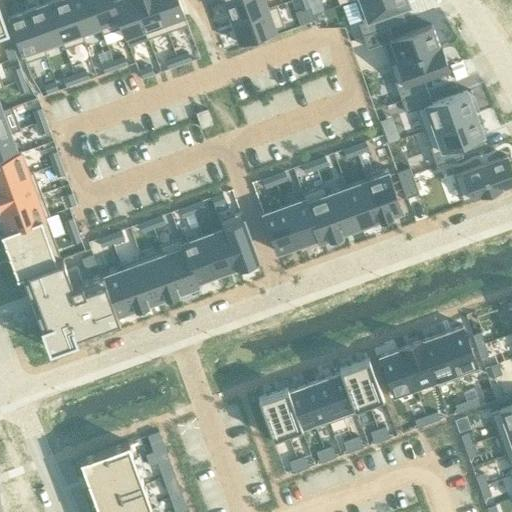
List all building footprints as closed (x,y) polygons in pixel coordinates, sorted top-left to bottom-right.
[(68,0),(52,0),(47,2),(64,48),(83,41),(68,0)] [(90,0),(68,0),(83,41),(85,40),(83,36),(101,29),(90,0)] [(111,0),(90,0),(101,29),(102,34),(121,27),(128,45),(118,18),(111,0)] [(111,0),(118,18),(128,45),(147,38),(133,0),(111,0)] [(155,0),(133,0),(147,38),(167,31),(155,0)] [(178,0),(155,0),(167,31),(187,24),(178,0)] [(264,0),(232,0),(224,3),(231,22),(277,5),(268,8),(264,0)] [(306,0),(298,0),(302,10),(309,7),(306,0)] [(407,0),(351,0),(350,1),(350,2),(355,0),(363,21),(358,23),(363,35),(388,26),(384,14),(409,5),(407,0)] [(47,2),(28,9),(45,55),(46,54),(45,49),(62,43),(64,48),(47,2)] [(277,5),(231,22),(239,42),(284,26),(277,5)] [(28,9),(9,16),(25,62),(45,55),(28,9)] [(388,26),(363,35),(367,48),(381,43),(389,64),(388,64),(389,65),(440,46),(439,45),(431,24),(393,38),(388,26)] [(12,45),(4,48),(8,59),(16,56),(12,45)] [(440,46),(389,65),(401,99),(427,90),(422,78),(448,68),(440,46)] [(188,52),(176,56),(178,64),(190,59),(188,52)] [(124,56),(112,60),(115,68),(127,63),(124,56)] [(176,56),(165,60),(168,68),(178,64),(176,56)] [(112,60),(101,64),(104,72),(115,68),(112,60)] [(151,65),(139,70),(142,77),(153,73),(151,65)] [(19,67),(12,69),(16,81),(24,78),(19,67)] [(86,70),(74,74),(76,82),(88,77),(86,70)] [(74,74),(63,78),(66,86),(76,82),(74,74)] [(24,78),(16,81),(20,92),(28,89),(24,78)] [(55,81),(44,85),(47,93),(58,88),(55,81)] [(427,90),(401,99),(406,112),(416,108),(424,130),(475,112),(474,110),(471,102),(475,100),(471,90),(467,91),(466,89),(431,102),(427,90)] [(2,110),(0,110),(0,135),(10,132),(19,128),(11,107),(2,110)] [(41,107),(33,110),(37,122),(45,119),(41,107)] [(207,108),(195,112),(201,127),(212,123),(207,108)] [(475,112),(424,130),(437,165),(462,156),(458,144),(483,135),(482,133),(486,131),(482,121),(478,122),(475,114),(475,112)] [(45,119),(37,122),(41,133),(49,130),(45,119)] [(10,132),(0,135),(0,159),(21,152),(21,151),(17,152),(10,132)] [(365,141),(354,145),(356,153),(368,148),(365,141)] [(354,145),(343,149),(346,157),(356,153),(354,145)] [(56,150),(49,153),(53,164),(60,162),(56,150)] [(21,152),(0,159),(0,183),(34,171),(33,170),(29,172),(21,152)] [(511,170),(506,155),(453,174),(462,200),(480,193),(480,194),(500,186),(511,181),(511,170)] [(325,156),(313,160),(316,168),(328,163),(325,156)] [(313,160),(302,164),(305,172),(316,168),(313,160)] [(60,162),(53,164),(57,176),(65,173),(60,162)] [(386,166),(364,174),(380,218),(402,210),(386,166)] [(409,167),(397,171),(406,197),(418,192),(409,167)] [(284,170),(272,175),(275,182),(287,178),(284,170)] [(34,171),(0,183),(0,207),(41,193),(34,171)] [(365,179),(345,186),(360,225),(380,218),(364,174),(365,179)] [(272,175),(262,179),(264,186),(275,182),(272,175)] [(322,184),(301,192),(303,197),(313,222),(319,240),(329,237),(340,233),(322,184)] [(323,184),(322,184),(340,233),(341,232),(360,225),(345,186),(327,193),(323,184)] [(71,192),(64,195),(68,206),(75,203),(71,192)] [(41,193),(0,207),(0,216),(5,229),(1,231),(1,232),(49,214),(41,193)] [(223,193),(211,197),(214,205),(225,201),(223,193)] [(303,197),(283,205),(297,244),(317,236),(319,240),(313,222),(303,197)] [(202,200),(190,205),(193,212),(205,208),(202,200)] [(190,205),(180,209),(183,216),(193,212),(190,205)] [(283,205),(263,212),(277,251),(297,244),(283,205)] [(240,210),(218,218),(221,227),(236,267),(258,259),(240,210)] [(49,214),(1,232),(1,233),(2,233),(5,241),(5,244),(6,243),(9,252),(8,252),(9,253),(53,237),(46,217),(50,215),(49,214)] [(162,215),(150,219),(153,227),(165,223),(162,215)] [(72,217),(64,220),(69,231),(76,229),(72,217)] [(150,219),(139,223),(142,231),(153,227),(150,219)] [(221,227),(201,234),(215,274),(235,266),(236,267),(221,227)] [(76,229),(69,231),(73,243),(80,240),(76,229)] [(121,230),(109,234),(112,242),(124,237),(121,230)] [(109,234),(99,238),(101,246),(112,242),(109,234)] [(181,236),(179,236),(197,285),(198,284),(197,280),(215,274),(201,234),(183,241),(181,236)] [(179,236),(158,244),(160,248),(176,292),(178,292),(178,291),(197,285),(179,236)] [(53,237),(9,253),(9,254),(10,254),(13,263),(12,263),(13,265),(14,265),(17,273),(16,274),(17,275),(63,258),(62,257),(61,257),(53,237)] [(160,248),(140,256),(156,299),(166,296),(176,292),(160,248)] [(93,253),(81,257),(86,269),(97,265),(93,253)] [(140,256),(119,263),(121,268),(136,307),(148,303),(148,302),(156,299),(140,256)] [(63,258),(17,275),(17,276),(23,274),(29,292),(30,294),(34,305),(34,307),(35,307),(41,325),(47,341),(49,347),(49,348),(51,348),(62,344),(77,338),(76,338),(106,327),(106,328),(108,327),(118,323),(119,323),(101,273),(82,280),(77,265),(67,268),(63,258)] [(102,273),(101,273),(119,323),(120,323),(117,314),(135,307),(136,307),(121,268),(103,274),(102,273)] [(462,324),(441,332),(457,376),(478,368),(462,324)] [(480,331),(472,334),(476,345),(484,342),(480,331)] [(441,332),(421,339),(437,384),(457,376),(441,332)] [(421,339),(400,346),(400,347),(415,386),(434,379),(436,384),(437,384),(421,339)] [(484,342),(476,345),(480,356),(488,354),(484,342)] [(400,347),(379,354),(394,394),(415,386),(400,347)] [(368,357),(354,362),(370,406),(384,401),(368,357)] [(354,362),(340,367),(356,411),(370,406),(354,362)] [(497,362),(490,365),(494,376),(502,373),(497,362)] [(340,371),(328,375),(343,416),(356,411),(340,367),(339,367),(340,371)] [(328,375),(314,380),(329,421),(343,416),(328,375)] [(314,380),(301,385),(316,426),(329,421),(314,380)] [(287,386),(286,387),(302,431),(303,431),(301,426),(313,422),(314,426),(316,426),(301,385),(288,390),(287,386)] [(286,387),(273,391),(289,436),(302,431),(286,387)] [(273,391),(258,397),(274,441),(289,436),(273,391)] [(477,396),(466,400),(469,408),(480,404),(477,396)] [(466,400),(455,404),(457,412),(469,408),(466,400)] [(511,404),(490,412),(498,433),(511,428),(511,404)] [(437,411),(425,415),(428,423),(439,418),(437,411)] [(425,415),(414,419),(417,427),(428,423),(425,415)] [(385,425),(378,428),(382,440),(389,437),(385,425)] [(378,428),(370,431),(374,442),(382,440),(378,428)] [(511,428),(498,433),(505,454),(511,451),(511,428)] [(158,430),(147,435),(150,442),(161,438),(158,430)] [(468,432),(460,434),(464,446),(472,443),(468,432)] [(358,435),(351,438),(355,449),(362,447),(358,435)] [(161,438),(150,442),(151,447),(152,450),(164,445),(161,438)] [(351,438),(343,441),(347,452),(355,449),(351,438)] [(154,511),(128,441),(80,459),(99,511),(154,511)] [(472,443),(464,446),(469,457),(476,454),(472,443)] [(164,445),(152,450),(155,457),(167,453),(164,445)] [(331,445),(324,448),(328,459),(335,456),(331,445)] [(151,447),(144,449),(145,453),(147,459),(148,461),(156,458),(155,457),(152,450),(151,447)] [(324,448),(316,450),(320,462),(328,459),(324,448)] [(167,453),(155,457),(156,458),(158,465),(169,460),(167,453)] [(304,455),(296,457),(301,469),(308,466),(304,455)] [(296,457),(289,460),(293,472),(301,469),(296,457)] [(169,460),(158,465),(161,472),(172,468),(169,460)] [(172,468),(161,472),(163,480),(175,475),(172,468)] [(483,472),(475,475),(479,486),(487,483),(483,472)] [(175,475),(163,480),(166,487),(178,483),(175,475)] [(178,483),(166,487),(169,495),(180,490),(178,483)] [(487,483),(479,486),(483,496),(483,497),(491,495),(490,494),(487,483)] [(180,490),(169,495),(172,502),(183,498),(180,490)] [(183,498),(172,502),(174,510),(186,505),(183,498)]
